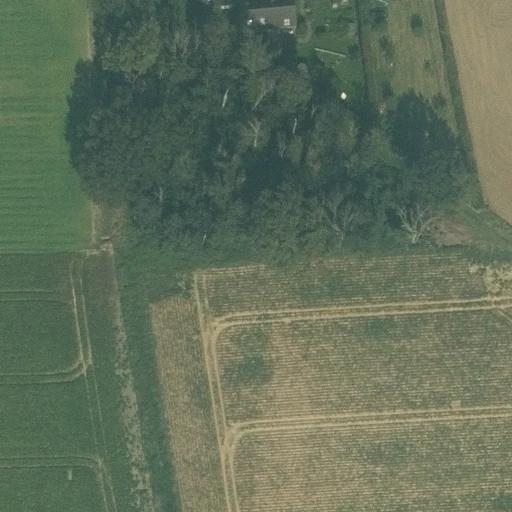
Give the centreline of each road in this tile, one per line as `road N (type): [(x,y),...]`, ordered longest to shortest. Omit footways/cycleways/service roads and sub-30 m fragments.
road 1 (track): [(161,0),(511,249)]
road 2 (track): [(97,0),(114,252)]
